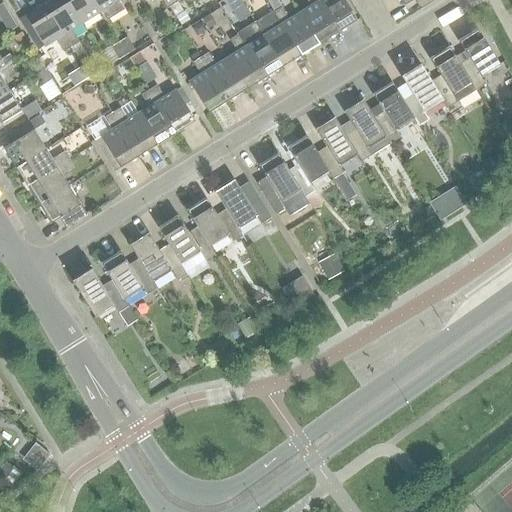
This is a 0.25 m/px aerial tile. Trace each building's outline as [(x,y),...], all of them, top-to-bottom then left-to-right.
[(70,30),(81,24),(65,0),(48,0),(43,4),(70,47),(78,42),(70,30)] [(99,12),(91,0),(65,0),(81,24),(99,12)] [(91,0),(99,12),(104,20),(123,8),(117,0),(91,0)] [(133,0),(135,2),(138,0),(159,0),(165,9),(178,0),(133,0)] [(243,5),(239,0),(224,0),(232,12),(243,5)] [(298,13),(318,44),(336,33),(315,0),(304,0),(309,6),(298,13)] [(315,0),(336,33),(355,21),(342,0),(315,0)] [(434,0),(399,0),(403,5),(411,0),(412,0),(419,10),(434,0)] [(62,52),(70,47),(43,4),(24,16),(28,22),(43,47),(54,40),(62,52)] [(273,12),(300,55),(318,44),(298,13),(288,19),(281,7),(273,12)] [(183,11),(175,17),(180,25),(189,20),(183,11)] [(262,36),(281,67),(300,55),(273,12),(265,17),(254,24),(262,36)] [(201,20),(207,29),(215,24),(209,15),(201,20)] [(24,16),(18,19),(37,51),(43,47),(28,22),(24,16)] [(1,22),(8,33),(17,28),(10,17),(1,22)] [(201,22),(191,28),(196,36),(206,31),(201,22)] [(236,35),(263,78),(281,67),(262,36),(254,24),(244,30),(236,35)] [(470,83),(469,83),(474,91),(484,84),(479,77),(498,65),(476,29),(457,41),(467,58),(458,64),(470,83)] [(225,58),(244,90),(263,78),(236,35),(228,40),(236,52),(225,58)] [(117,60),(125,55),(118,43),(109,48),(117,60)] [(439,76),(430,82),(441,100),(446,108),(456,102),(474,91),(469,83),(470,83),(458,64),(447,47),(428,59),(439,76)] [(145,63),(138,52),(129,59),(136,69),(145,63)] [(199,58),(226,101),(244,90),(225,58),(215,65),(207,53),(199,58)] [(0,70),(9,65),(8,64),(13,61),(9,54),(0,59),(0,70)] [(226,101),(199,58),(191,63),(199,75),(188,82),(207,113),(226,101)] [(441,100),(430,82),(419,64),(400,76),(410,94),(401,99),(413,118),(412,118),(417,126),(427,120),(422,112),(441,100)] [(0,70),(0,95),(8,91),(2,80),(14,73),(9,65),(0,70)] [(115,67),(110,70),(115,78),(120,76),(115,67)] [(51,82),(46,74),(39,79),(44,86),(51,82)] [(384,136),(389,144),(399,138),(394,130),(412,118),(413,118),(401,99),(390,82),(371,94),(382,111),(373,117),(384,136)] [(83,85),(82,95),(91,96),(92,86),(83,85)] [(155,85),(148,90),(174,133),(194,121),(174,90),(163,97),(155,85)] [(137,113),(156,145),(174,133),(148,90),(140,95),(147,107),(137,113)] [(20,109),(8,91),(0,95),(0,125),(5,133),(26,120),(26,119),(39,111),(33,101),(20,109)] [(384,136),(373,117),(362,100),(342,112),(353,129),(344,135),(356,154),(355,154),(360,162),(370,155),(389,144),(384,136)] [(111,113),(138,156),(156,145),(137,113),(126,120),(119,108),(111,113)] [(138,156),(111,113),(103,118),(111,130),(99,137),(119,168),(138,156)] [(2,149),(14,168),(45,149),(33,130),(43,124),(37,115),(27,121),(26,120),(5,133),(11,143),(2,149)] [(356,154),(344,135),(333,118),(314,130),(325,147),(316,153),(315,153),(327,171),(332,179),(342,173),(337,165),(355,154),(356,154)] [(308,183),(327,171),(315,153),(316,153),(305,135),(285,147),(296,165),(287,170),(287,171),(299,189),(307,203),(311,209),(320,204),(312,192),(313,191),(308,183)] [(14,168),(25,186),(68,160),(63,152),(51,159),(45,149),(14,168)] [(268,182),(258,188),(275,215),(282,210),(286,216),(307,203),(299,189),(287,171),(287,170),(276,153),(257,165),(268,182)] [(25,186),(37,205),(67,186),(61,175),(73,167),(68,160),(25,186)] [(483,168),(490,180),(501,173),(494,162),(483,168)] [(213,192),(224,210),(236,228),(255,216),(260,224),(270,218),(253,192),(244,197),(233,180),(213,192)] [(347,182),(338,188),(346,201),(355,195),(347,182)] [(456,184),(430,201),(441,218),(467,202),(456,184)] [(67,186),(37,205),(49,224),(58,218),(64,228),(86,215),(67,186)] [(185,210),(196,227),(207,246),(208,246),(226,234),(231,242),(241,236),(236,228),(224,210),(215,215),(204,198),(185,210)] [(428,228),(437,222),(427,207),(422,210),(421,215),(428,228)] [(215,257),(208,246),(207,246),(196,227),(187,233),(176,216),(156,228),(167,245),(179,264),(179,263),(186,275),(187,277),(206,265),(205,263),(215,257)] [(179,264),(167,245),(158,251),(147,233),(128,246),(139,263),(150,281),(151,281),(169,270),(176,281),(186,275),(179,263),(179,264)] [(156,289),(151,281),(150,281),(139,263),(129,268),(119,251),(99,263),(110,281),(122,299),(141,287),(146,295),(156,289)] [(318,264),(327,280),(341,272),(333,256),(318,264)] [(90,269),(71,281),(93,317),(112,305),(117,313),(127,307),(122,299),(110,281),(101,286),(90,269)] [(261,332),(281,319),(273,306),(270,308),(267,304),(250,314),(261,332)] [(252,333),(244,320),(237,324),(244,337),(252,333)] [(20,473),(4,462),(0,468),(0,481),(9,488),(20,473)]
